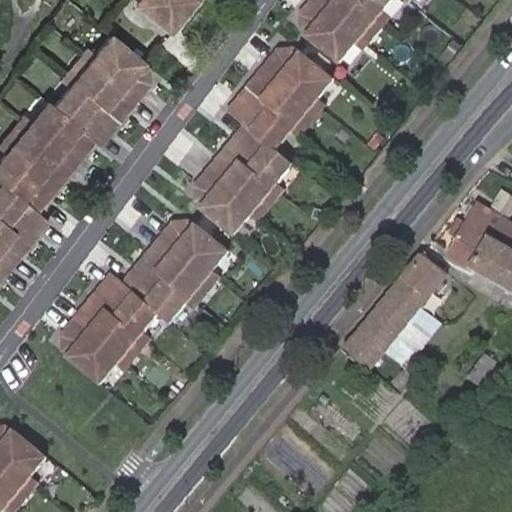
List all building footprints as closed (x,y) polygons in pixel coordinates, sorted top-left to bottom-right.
[(198,6),(191,0),(141,0),(131,13),(167,43),(198,6)] [(353,50),(381,17),(395,0),(399,0),(405,6),(410,0),(313,0),(297,20),(299,33),(306,38),(303,42),(337,70),(353,50)] [(388,23),(381,17),(353,50),(360,56),(388,23)] [(26,127),(1,158),(0,159),(0,284),(21,258),(18,253),(28,240),(35,240),(46,227),(36,219),(47,205),(44,198),(56,185),(64,184),(88,155),(83,151),(88,145),(97,152),(110,136),(108,129),(119,117),(125,118),(147,90),(144,77),(136,71),(139,67),(106,39),(89,60),(64,92),(49,110),(43,106),(26,127)] [(274,157),(288,138),(316,103),(332,83),(295,54),(293,56),(288,52),(279,51),(257,79),(257,88),(246,100),(240,99),(225,118),(241,130),(232,141),(232,152),(222,165),(214,164),(193,190),(194,204),(201,212),(199,215),(234,243),(248,225),(277,189),(292,171),(274,157)] [(57,86),(64,92),(89,60),(82,55),(57,86)] [(316,103),(288,138),(297,144),(323,110),(316,103)] [(0,143),(0,157),(1,158),(26,127),(18,121),(0,143)] [(284,195),(277,189),(248,225),(256,231),(284,195)] [(511,218),(506,215),(511,204),(511,196),(500,190),(491,205),(480,198),(448,252),(511,289),(511,218)] [(183,312),(213,275),(228,257),(192,229),(190,232),(185,228),(172,227),(149,254),(150,264),(140,276),(131,276),(121,287),(109,278),(100,289),(100,300),(89,313),(80,314),(60,339),(62,354),(68,360),(65,364),(99,391),(115,372),(146,335),(160,318),(171,327),(183,312)] [(446,279),(419,256),(338,351),(366,374),(446,279)] [(220,281),(213,275),(183,312),(190,318),(220,281)] [(146,335),(115,372),(122,378),(153,342),(146,335)] [(0,511),(7,511),(30,484),(46,463),(11,436),(9,439),(3,435),(0,434),(0,511)] [(30,484),(7,511),(16,511),(36,488),(30,484)]
